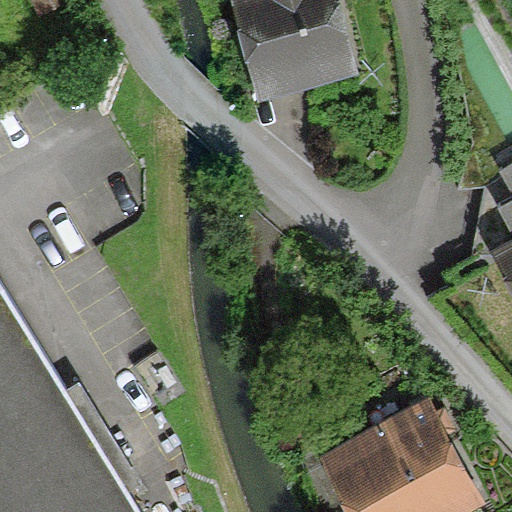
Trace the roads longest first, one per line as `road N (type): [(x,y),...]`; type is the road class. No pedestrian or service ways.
road 1 (residential): [(112,0),(176,88),(373,250)]
road 2 (residential): [(373,250),(421,159),(425,72),(408,0)]
road 3 (residential): [(373,250),(511,418)]
